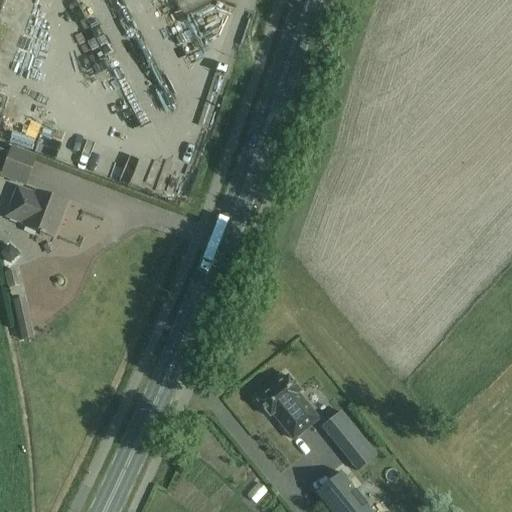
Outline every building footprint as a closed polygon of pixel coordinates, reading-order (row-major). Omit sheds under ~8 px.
[(24,185),(34,159),(10,150),(8,155),(0,152),(0,175),(0,176),(24,185)] [(22,227),(52,239),(65,204),(35,193),(34,196),(17,189),(6,217),(23,224),(22,227)] [(9,263),(15,257),(15,252),(9,246),(1,254),(9,263)] [(23,300),(14,302),(23,341),(32,339),(23,300)] [(269,418),(272,416),(293,441),(317,420),(297,395),(300,393),(287,377),(256,402),(269,418)] [(376,457),(341,413),(322,429),(357,472),(376,457)] [(371,511),(340,474),(339,475),(341,477),(317,497),(315,495),(314,495),(327,511),(371,511)] [(241,486),(250,502),(266,493),(257,477),(241,486)]
